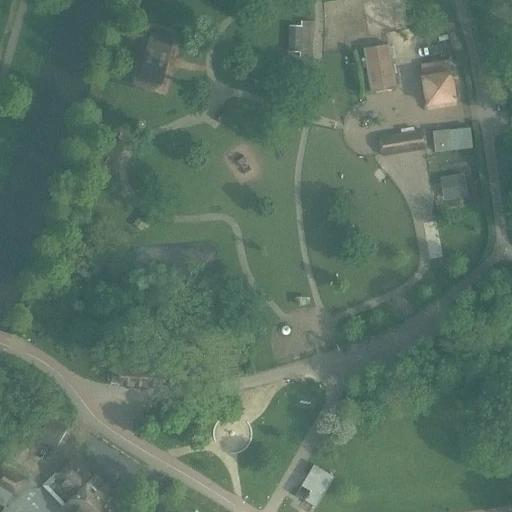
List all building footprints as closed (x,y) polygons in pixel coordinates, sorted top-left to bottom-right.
[(290,28),(289,53),(301,53),(302,28),(290,28)] [(151,33),(138,80),(161,86),(174,40),(151,33)] [(363,50),(371,94),(396,90),(389,46),(363,50)] [(461,56),(449,58),(451,67),(462,65),(461,56)] [(449,61),(421,66),(428,112),(456,107),(449,61)] [(225,108),(215,120),(220,124),(230,112),(225,108)] [(450,131),(433,133),(435,153),(452,151),(452,152),(473,150),(471,129),(450,131)] [(97,159),(116,165),(126,138),(106,130),(97,159)] [(379,140),(382,156),(425,149),(422,133),(379,140)] [(443,180),(446,200),(466,197),(463,177),(443,180)] [(143,213),(136,223),(144,229),(151,219),(143,213)] [(429,224),(418,226),(429,274),(438,271),(435,263),(444,261),(438,232),(431,232),(429,224)] [(162,361),(123,359),(122,385),(161,388),(162,361)] [(36,438),(57,450),(68,429),(47,417),(36,438)] [(56,473),(42,486),(64,509),(63,510),(65,511),(126,511),(128,510),(122,504),(117,499),(116,498),(97,478),(93,481),(91,479),(74,461),(59,476),(56,473)] [(314,466),(302,487),(311,492),(305,502),(316,509),(317,509),(335,478),(330,475),(314,466)] [(3,472),(0,477),(0,483),(15,492),(20,482),(3,472)] [(299,492),(296,497),(303,501),(306,496),(306,495),(299,491),(299,492)]
